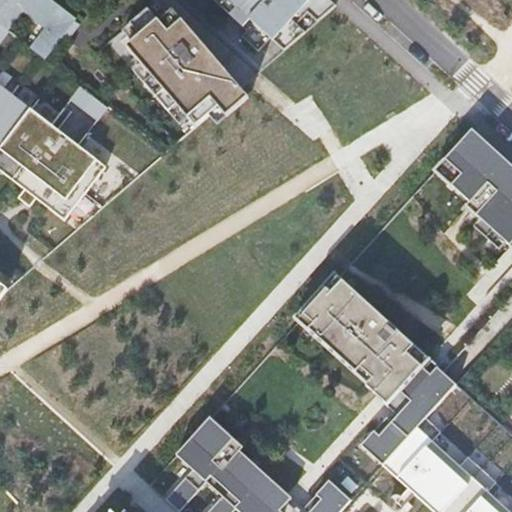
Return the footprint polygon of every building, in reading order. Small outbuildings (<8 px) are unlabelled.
[(0,0),(0,24),(46,60),(63,38),(75,22),(77,20),(50,0),(0,0)] [(226,0),(213,0),(229,15),(236,9),(226,0)] [(226,0),(236,9),(229,15),(229,16),(247,32),(242,38),(259,52),(273,39),(284,51),(305,33),(296,23),(308,12),(317,23),(336,6),(329,0),(310,0),(309,2),(306,0),(226,0)] [(160,23),(149,10),(131,25),(131,26),(141,37),(133,44),(127,49),(142,67),(152,79),(146,84),(170,113),(171,112),(177,107),(187,119),(196,128),(210,116),(219,108),(226,117),(227,117),(249,99),(241,89),(173,11),(160,23)] [(305,33),(317,23),(308,12),(296,23),(305,33)] [(81,26),(75,22),(63,38),(68,42),(81,26)] [(141,37),(131,26),(123,32),(133,44),(141,37)] [(152,79),(142,67),(136,72),(146,84),(152,79)] [(94,71),(79,86),(107,107),(119,94),(94,71)] [(106,170),(0,87),(0,142),(4,145),(0,150),(0,154),(9,161),(0,172),(24,191),(29,185),(41,195),(36,201),(64,223),(106,170)] [(177,107),(171,112),(181,124),(187,119),(177,107)] [(219,108),(210,116),(217,125),(226,117),(219,108)] [(511,165),(473,130),(435,171),(470,203),(488,184),(497,192),(476,215),(511,248),(511,165)] [(0,172),(9,161),(0,154),(0,172)] [(29,185),(24,191),(18,199),(30,208),(36,201),(41,195),(29,185)] [(377,274),(419,228),(397,208),(355,255),(377,274)] [(457,386),(335,276),(296,320),(369,386),(368,387),(400,416),(393,423),(387,418),(361,447),(383,466),(457,386)] [(0,300),(8,290),(0,283),(0,300)] [(211,418),(177,456),(193,471),(166,500),(179,511),(180,511),(207,483),(222,498),(209,511),(234,511),(236,510),(238,511),(280,511),(281,511),(292,499),(240,451),(228,464),(219,456),(234,440),(211,418)] [(432,511),(509,511),(488,493),(497,483),(468,458),(460,467),(433,442),(441,434),(426,420),(383,467),(432,511)] [(306,511),(341,511),(351,501),(330,482),(304,510),(306,511)]
